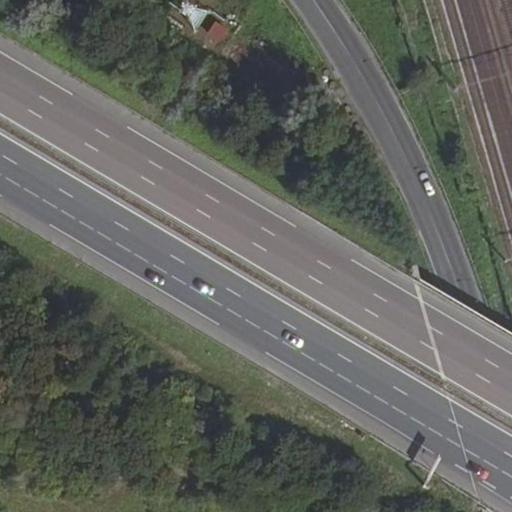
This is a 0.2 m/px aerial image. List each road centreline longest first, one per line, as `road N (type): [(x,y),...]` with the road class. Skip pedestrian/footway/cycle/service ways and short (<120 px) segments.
road 1 (motorway): [(511,379),(0,76)]
road 2 (motorway): [(0,157),(511,460)]
road 3 (tertiary): [(511,465),(421,190),(313,0)]
